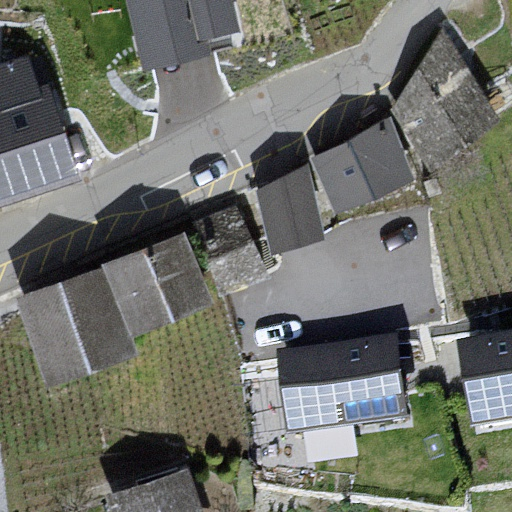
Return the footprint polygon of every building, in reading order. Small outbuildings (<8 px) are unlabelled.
[(246,45),(235,0),(127,0),(144,69),(246,45)] [(493,119),(438,35),(387,112),(422,181),(493,119)] [(25,58),(0,66),(0,198),(72,175),(44,87),(35,90),(25,58)] [(409,185),(380,128),(309,164),(338,220),(409,185)] [(297,174),(245,187),(265,266),(317,253),(297,174)] [(230,208),(187,224),(215,298),(258,282),(230,208)] [(179,236),(92,268),(116,340),(207,304),(179,236)] [(92,268),(7,296),(37,386),(122,358),(116,340),(92,268)] [(401,338),(283,356),(296,442),(414,424),(401,338)] [(511,340),(465,348),(479,435),(511,429),(511,340)] [(202,511),(188,467),(107,494),(112,511),(202,511)]
